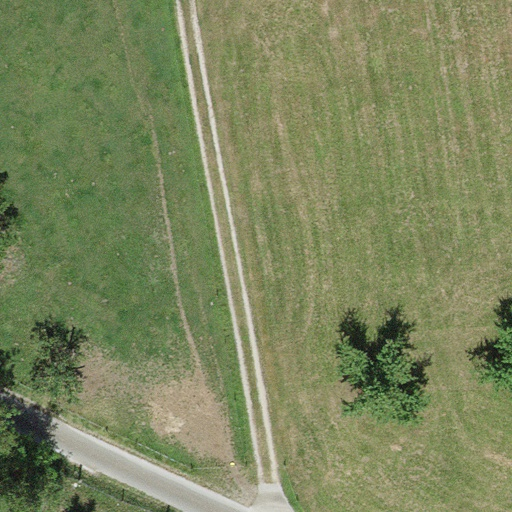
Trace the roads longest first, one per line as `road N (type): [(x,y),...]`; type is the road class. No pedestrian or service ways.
road 1 (track): [(176,0),(271,511)]
road 2 (residential): [(208,511),(0,413)]
